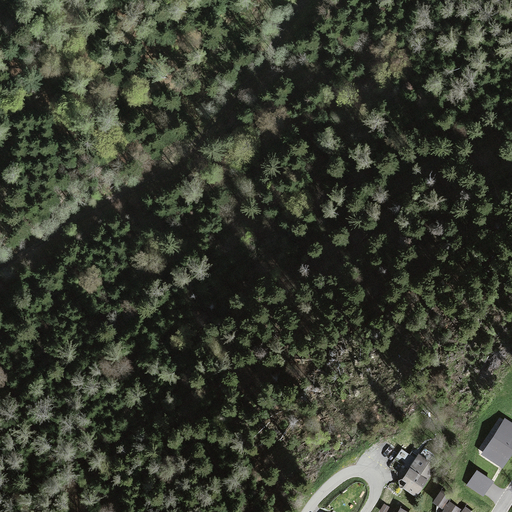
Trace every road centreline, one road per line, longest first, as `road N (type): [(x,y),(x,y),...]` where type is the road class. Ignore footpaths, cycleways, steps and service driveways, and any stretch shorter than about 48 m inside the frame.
road 1 (track): [(0,268),(169,170),(273,45),(300,0)]
road 2 (residential): [(365,511),(374,487),(361,471),(339,476),(306,511)]
